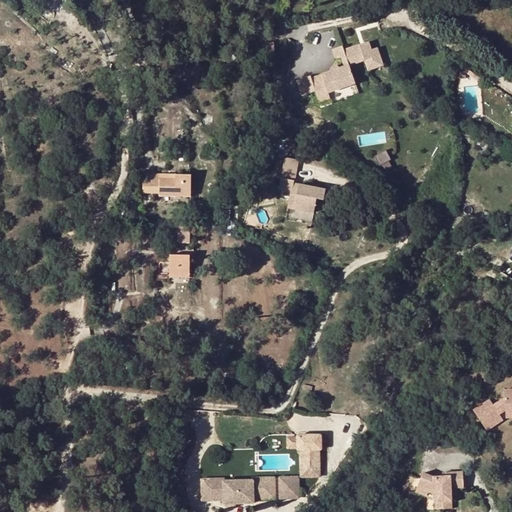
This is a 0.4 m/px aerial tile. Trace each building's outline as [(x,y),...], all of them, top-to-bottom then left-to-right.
[(46,0),(44,6),(51,10),(56,0),(46,0)] [(332,71),(312,77),(311,75),(298,79),(303,94),(316,90),(317,93),(328,89),(329,91),(356,83),(350,65),(366,60),(369,71),(384,66),(378,48),(372,50),(370,42),(345,50),(344,46),(334,49),(336,56),(339,58),(342,57),(345,67),(340,68),(339,67),(338,66),(337,66),(336,65),(334,66),(333,66),(333,67),(332,68),(332,69),(332,70),(332,71)] [(276,57),(275,44),(268,43),(268,57),(276,57)] [(465,72),(484,86),(484,80),(465,67),(465,72)] [(476,145),(485,149),(485,143),(479,140),(476,145)] [(384,151),(377,155),(384,169),(391,166),(384,151)] [(297,160),(284,157),(280,178),(294,180),(297,160)] [(145,173),(144,192),(161,193),(161,178),(177,178),(177,175),(145,173)] [(193,175),(177,175),(177,178),(161,178),(161,193),(160,196),(176,196),(176,193),(192,194),(193,175)] [(293,186),(293,183),(294,180),(280,178),(279,187),(281,188),(292,190),(293,186)] [(293,186),(292,190),(291,193),(297,194),(296,196),(313,205),(315,198),(323,199),(325,189),(298,184),(298,187),(293,186)] [(312,212),(313,205),(296,196),(294,208),(312,212)] [(223,210),(222,218),(230,219),(231,211),(223,210)] [(191,243),(191,227),(180,226),(180,243),(191,243)] [(171,255),(170,275),(190,276),(191,256),(171,255)] [(494,406),(500,425),(504,422),(500,417),(506,413),(507,419),(511,419),(511,391),(504,392),(505,400),(494,406)] [(488,433),(500,425),(494,406),(490,401),(474,413),(488,433)] [(302,452),(308,452),(309,479),(321,479),(320,452),(322,452),(322,438),(299,438),(299,440),(299,450),(300,452),(302,452)] [(290,450),(299,450),(299,440),(289,440),(290,450)] [(435,495),(436,500),(436,510),(453,510),(452,489),(464,489),(464,473),(443,474),(443,479),(434,479),(423,475),(418,489),(435,495)] [(300,500),(300,479),(282,479),(282,500),(300,500)] [(227,505),(229,505),(236,505),(257,504),(256,501),(276,501),(276,480),(256,480),(255,482),(227,482),(227,488),(208,488),(208,501),(227,501),(227,505)] [(418,489),(417,494),(436,500),(435,495),(418,489)]
